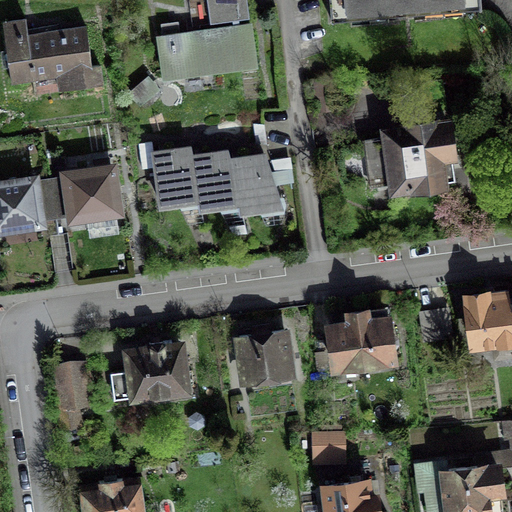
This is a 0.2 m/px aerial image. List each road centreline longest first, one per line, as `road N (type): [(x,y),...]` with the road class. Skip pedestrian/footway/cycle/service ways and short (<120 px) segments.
road 1 (residential): [(511,252),(21,318)]
road 2 (residential): [(21,318),(44,511)]
